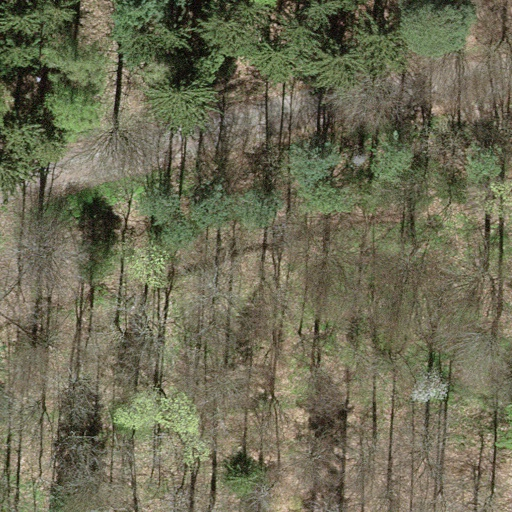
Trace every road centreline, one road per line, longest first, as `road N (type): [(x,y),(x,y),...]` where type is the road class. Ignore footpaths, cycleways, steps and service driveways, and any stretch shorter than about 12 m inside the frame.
road 1 (track): [(511,68),(320,105),(0,186)]
road 2 (track): [(0,430),(418,415),(511,426)]
